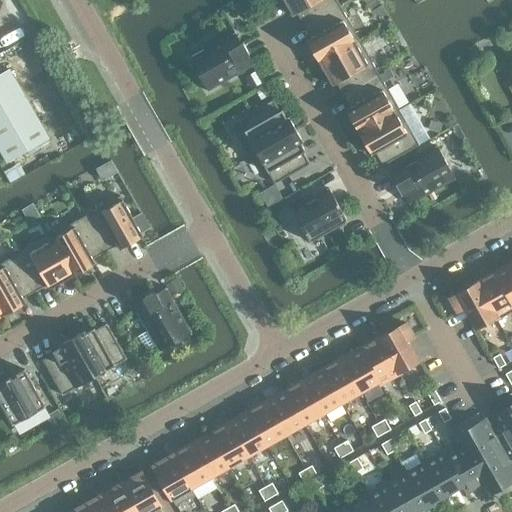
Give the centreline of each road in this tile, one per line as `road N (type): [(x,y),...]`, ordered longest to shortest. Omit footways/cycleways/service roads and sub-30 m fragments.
road 1 (residential): [(281,355),(5,511)]
road 2 (residential): [(414,282),(267,24)]
road 3 (residential): [(78,0),(209,232)]
road 4 (unclassified): [(0,352),(209,232)]
road 5 (residential): [(414,282),(281,355)]
road 6 (residential): [(209,232),(281,355)]
